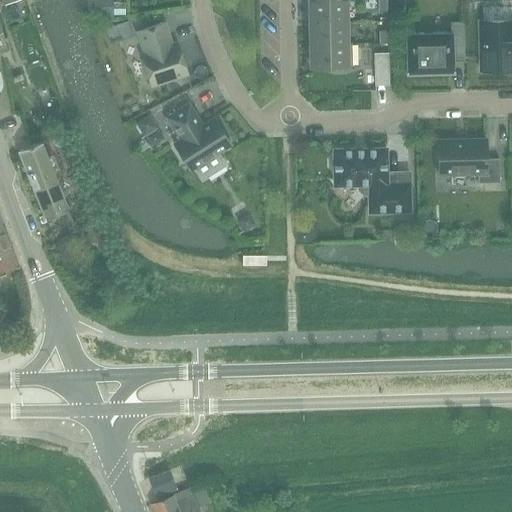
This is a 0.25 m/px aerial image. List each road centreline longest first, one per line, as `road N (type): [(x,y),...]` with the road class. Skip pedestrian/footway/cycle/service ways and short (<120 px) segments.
road 1 (secondary): [(511,364),(83,381)]
road 2 (secondary): [(94,411),(511,399)]
road 3 (tertiary): [(83,381),(0,164)]
road 4 (residential): [(511,108),(482,100),(417,103),(379,121),(290,125)]
road 5 (residential): [(290,125),(264,125),(243,104),(221,63),(204,0)]
road 6 (residential): [(287,0),(290,125)]
